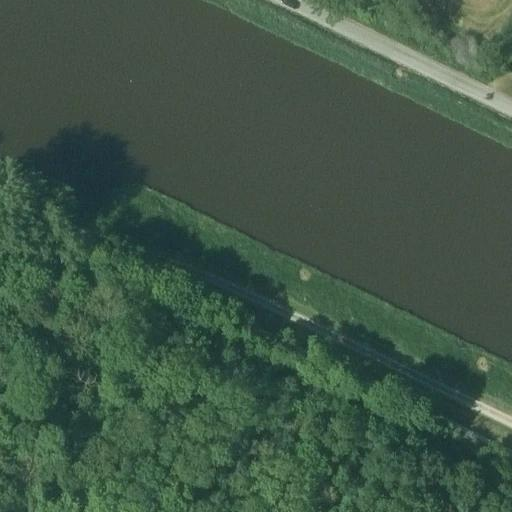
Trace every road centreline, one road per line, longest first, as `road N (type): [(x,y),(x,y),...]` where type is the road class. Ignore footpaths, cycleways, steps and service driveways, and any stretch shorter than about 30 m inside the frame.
road 1 (track): [(0,192),(158,257),(511,427)]
road 2 (unclassified): [(511,109),(287,0)]
